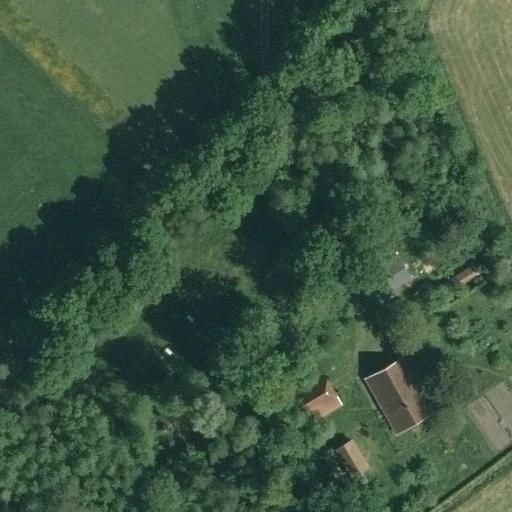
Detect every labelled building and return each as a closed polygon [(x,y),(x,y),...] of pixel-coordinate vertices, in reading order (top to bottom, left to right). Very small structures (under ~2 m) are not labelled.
[(478,273),(472,264),(440,284),(446,293),(478,273)] [(331,311),(321,296),(293,313),(304,331),(332,314),(331,311)] [(365,379),(395,433),(432,413),(401,359),(365,379)] [(320,371),(284,393),(304,426),(340,404),(320,371)] [(351,441),(336,450),(352,478),(361,472),(368,468),(351,441)] [(362,472),(352,478),(358,487),(367,481),(362,472)]
